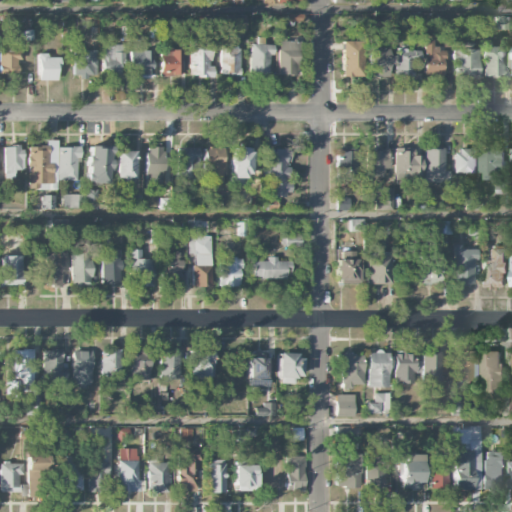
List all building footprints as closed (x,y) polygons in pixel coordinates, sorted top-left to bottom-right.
[(227,31),(245,32),(246,15),(227,14),(227,31)] [(392,15),(377,15),(377,33),(392,33),(392,15)] [(509,16),(496,16),(495,29),(509,30),(509,16)] [(187,20),(177,20),(177,37),(186,37),(187,20)] [(249,74),(269,75),(270,44),(263,44),(263,38),(250,37),(249,74)] [(432,37),(424,37),(423,75),(443,75),(444,49),(432,48),(432,37)] [(212,77),(212,66),(210,66),(211,39),(190,38),(189,77),(212,77)] [(277,76),(298,75),(297,41),(277,42),(277,76)] [(341,76),(360,77),(361,42),(342,41),(341,76)] [(503,77),(503,47),(491,47),(491,42),(483,42),(482,77),(503,77)] [(388,77),(388,65),(390,65),(390,48),(378,48),(378,44),(368,44),(369,78),(388,77)] [(102,45),(101,75),(122,76),(123,46),(102,45)] [(238,75),(239,46),(219,46),(218,75),(238,75)] [(21,47),(0,47),(0,74),(17,74),(17,59),(21,59),(21,47)] [(412,62),(420,62),(420,49),(394,48),(394,77),(412,77),(412,62)] [(96,49),(73,49),(72,74),(96,75),(96,49)] [(478,49),(453,49),(452,77),(477,77),(478,49)] [(181,50),(160,50),(160,75),(181,76),(181,50)] [(130,51),(130,75),(152,74),(151,51),(130,51)] [(58,80),(58,57),(47,58),(47,53),(38,53),(38,80),(58,80)] [(27,146),(27,189),(54,189),(54,180),(78,180),(78,147),(57,147),(57,140),(46,140),(46,146),(27,146)] [(14,177),(14,170),(23,170),(22,146),(3,146),(4,178),(14,177)] [(110,146),(86,146),(86,183),(109,184),(110,146)] [(164,147),(144,147),(145,185),(165,185),(164,147)] [(198,147),(179,148),(180,182),(199,182),(198,147)] [(204,148),(205,183),(223,183),(223,147),(204,148)] [(249,147),(232,147),(231,177),(249,177),(249,147)] [(420,178),(420,156),(412,156),(412,148),(394,148),(393,182),(406,182),(406,177),(420,178)] [(423,183),(445,182),(444,149),(422,149),(423,183)] [(270,195),(290,196),(290,183),(287,182),(288,150),(266,150),(265,180),(270,180),(270,195)] [(366,150),(366,177),(386,177),(386,150),(366,150)] [(453,173),(477,173),(477,150),(453,150),(453,173)] [(506,150),(482,150),(483,180),(507,179),(506,150)] [(353,151),(336,151),(336,181),(354,181),(353,151)] [(134,152),(115,152),(115,180),(134,180),(134,152)] [(374,210),(387,211),(387,192),(382,192),(382,200),(374,200),(374,210)] [(41,210),(54,209),(54,195),(41,196),(41,210)] [(63,208),(81,208),(81,195),(63,195),(63,208)] [(129,208),(142,208),(142,195),(129,195),(129,208)] [(259,197),(251,197),(250,209),(259,209),(259,197)] [(463,211),(480,210),(479,197),(463,198),(463,211)] [(348,209),(347,198),(335,198),(336,210),(348,209)] [(278,210),(277,199),(263,199),(264,210),(278,210)] [(507,230),(507,218),(494,218),(493,230),(507,230)] [(349,220),(349,232),(363,231),(362,219),(349,220)] [(192,287),(210,287),(210,236),(201,236),(201,220),(187,220),(187,254),(192,254),(192,287)] [(473,284),(474,248),(453,248),(452,284),(473,284)] [(63,249),(43,249),(44,287),(63,287),(63,249)] [(119,285),(120,250),(101,249),(100,284),(119,285)] [(482,287),(505,287),(506,249),(489,249),(488,260),(483,260),(482,287)] [(128,286),(152,286),(152,259),(140,259),(141,250),(129,250),(128,286)] [(357,284),(357,251),(335,251),(335,283),(357,284)] [(390,284),(389,251),(366,252),(366,284),(390,284)] [(70,284),(91,284),(90,253),(69,254),(70,284)] [(182,260),(169,261),(169,254),(158,254),(159,287),(183,287),(182,260)] [(1,256),(2,275),(0,274),(0,285),(19,285),(18,256),(1,256)] [(252,261),(251,278),(290,278),(290,261),(276,261),(276,257),(267,257),(267,261),(252,261)] [(419,284),(440,283),(439,258),(418,258),(419,284)] [(218,287),(239,287),(240,259),(228,259),(228,262),(219,262),(218,287)] [(11,350),(9,397),(18,398),(19,391),(31,392),(33,350),(11,350)] [(121,379),(120,350),(101,350),(101,380),(121,379)] [(149,380),(150,350),(130,350),(130,380),(149,380)] [(179,380),(179,350),(163,350),(162,379),(179,380)] [(213,378),(212,350),(190,350),(190,379),(213,378)] [(42,390),(66,389),(65,363),(62,363),(62,351),(42,351),(42,390)] [(71,386),(91,387),(91,351),(72,351),(71,386)] [(457,351),(456,386),(478,387),(478,351),(457,351)] [(503,351),(483,351),(483,399),(503,399),(503,351)] [(366,352),(366,387),(389,387),(389,352),(366,352)] [(440,352),(421,352),(421,381),(440,381),(440,352)] [(298,376),(299,353),(277,353),(277,383),(293,384),(293,376),(298,376)] [(393,383),(413,383),(413,353),(394,353),(393,383)] [(339,385),(361,385),(361,354),(339,354),(339,385)] [(246,387),(265,387),(266,358),(246,357),(246,387)] [(367,414),(390,413),(389,393),(373,393),(373,402),(366,402),(367,414)] [(353,417),(353,394),(335,395),(335,417),(353,417)] [(451,416),(467,416),(466,402),(450,402),(451,416)] [(274,403),(261,403),(262,407),(253,408),(253,416),(274,415),(274,403)] [(261,428),(233,427),(232,436),(244,437),(244,435),(261,436),(261,428)] [(350,427),(335,427),(335,444),(349,444),(350,427)] [(479,427),(453,427),(453,436),(458,436),(458,449),(453,449),(453,490),(473,490),(472,472),(479,472),(479,427)] [(191,429),(179,429),(179,442),(192,441),(191,429)] [(196,492),(197,450),(184,450),(183,456),(177,456),(176,492),(196,492)] [(483,485),(505,485),(504,451),(482,452),(483,485)] [(334,487),(358,488),(359,454),(335,454),(334,487)] [(421,455),(401,454),(400,488),(420,488),(421,455)] [(25,456),(27,497),(47,496),(47,456),(25,456)] [(284,490),(303,491),(303,457),(285,456),(284,490)] [(138,457),(117,457),(116,491),(137,492),(138,457)] [(80,491),(82,459),(59,458),(58,490),(80,491)] [(106,458),(88,458),(87,491),(105,491),(106,458)] [(364,458),(364,488),(384,488),(384,458),(364,458)] [(428,488),(447,489),(448,459),(429,458),(428,488)] [(261,460),(262,492),(280,491),(280,460),(261,460)] [(167,493),(167,461),(147,461),(146,492),(167,493)] [(206,461),(206,493),(224,493),(223,461),(206,461)] [(0,463),(0,492),(18,492),(18,475),(22,475),(22,463),(0,463)] [(255,491),(255,465),(233,465),(233,491),(255,491)]
